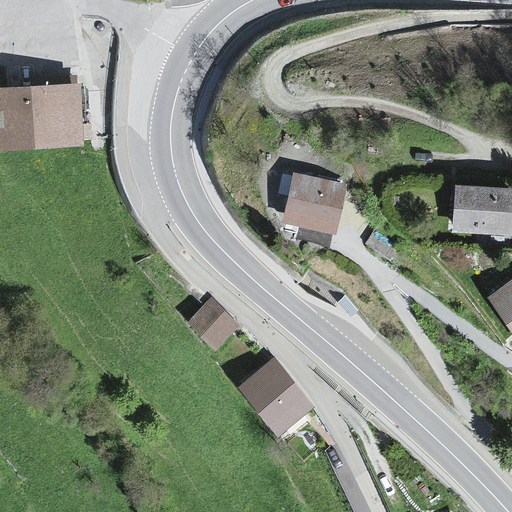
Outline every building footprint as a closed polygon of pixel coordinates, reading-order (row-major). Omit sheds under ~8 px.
[(75,85),(0,90),(0,145),(79,140),(75,85)] [(344,186),(295,174),(284,221),(333,232),(344,186)] [(511,222),(511,190),(457,187),(455,229),(511,232),(511,222)] [(511,282),(492,296),(511,325),(511,282)] [(204,300),(180,323),(205,347),(228,324),(204,300)] [(273,361),(242,386),(280,432),(311,406),(273,361)]
